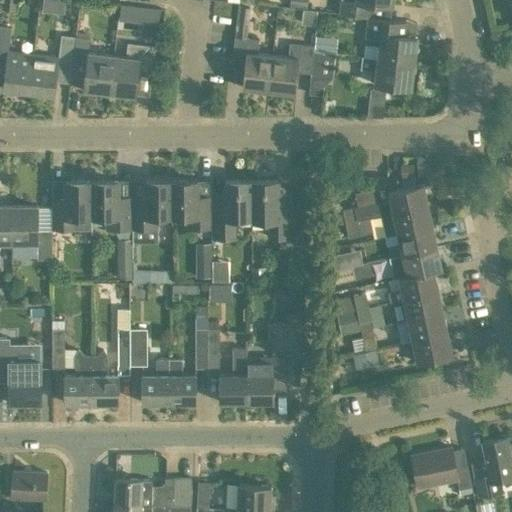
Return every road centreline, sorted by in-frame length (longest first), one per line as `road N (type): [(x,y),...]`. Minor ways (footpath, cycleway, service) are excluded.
road 1 (residential): [(471,82),(469,120),(448,136),(184,137)]
road 2 (residential): [(312,436),(82,438)]
road 3 (residential): [(511,393),(312,436)]
road 4 (residential): [(184,137),(0,138)]
road 5 (residential): [(184,137),(195,20),(174,0)]
road 6 (residential): [(484,231),(511,359)]
